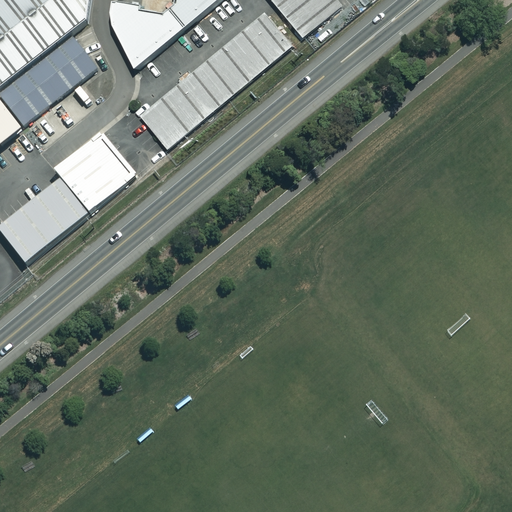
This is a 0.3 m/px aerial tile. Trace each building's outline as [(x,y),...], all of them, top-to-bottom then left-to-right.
[(0,0),(0,91),(73,35),(89,22),(92,0),(0,0)] [(143,6),(119,1),(117,11),(118,23),(141,69),(220,0),(181,0),(181,3),(169,13),(143,10),(143,6)] [(346,5),(341,0),(276,0),(306,37),(346,5)] [(296,47),(268,12),(143,115),(171,149),(296,47)] [(101,70),(73,35),(0,91),(0,98),(25,130),(101,70)] [(0,98),(0,149),(25,130),(0,98)] [(137,178),(103,135),(60,170),(95,212),(137,178)] [(89,218),(61,181),(0,227),(0,229),(27,265),(89,218)]
